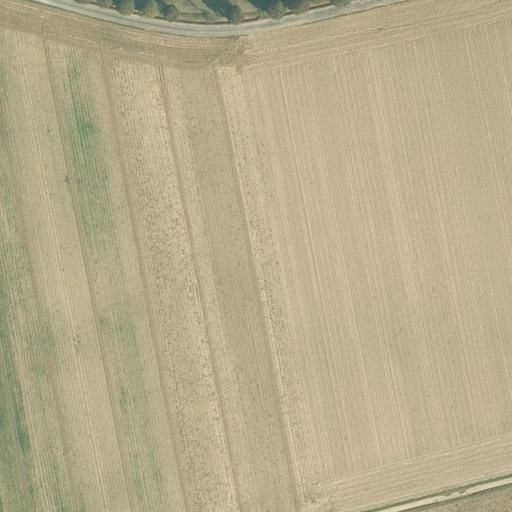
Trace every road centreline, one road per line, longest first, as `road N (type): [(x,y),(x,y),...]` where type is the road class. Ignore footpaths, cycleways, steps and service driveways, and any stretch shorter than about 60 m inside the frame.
road 1 (residential): [(42,0),(200,32),(384,0)]
road 2 (track): [(387,511),(511,480)]
